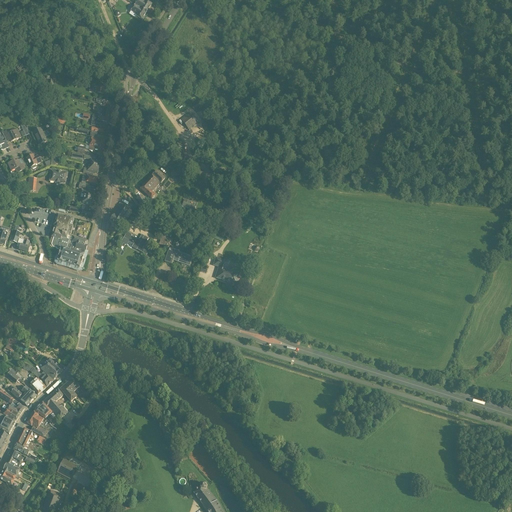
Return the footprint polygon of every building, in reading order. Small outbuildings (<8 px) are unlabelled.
[(138,0),(135,5),(146,13),(152,5),(148,2),(148,0),(138,0)] [(142,20),(146,13),(135,5),(131,11),(137,15),(136,17),(142,20)] [(104,95),(106,88),(97,86),(96,93),(104,95)] [(96,99),(96,102),(96,103),(102,107),(103,107),(113,109),(114,104),(105,102),(105,100),(96,99)] [(103,107),(101,116),(111,118),(113,109),(103,107)] [(189,130),(197,124),(189,113),(181,120),(189,130)] [(93,115),(91,126),(100,127),(101,122),(105,122),(110,123),(111,118),(101,116),(101,117),(98,116),(93,115)] [(43,132),(41,128),(33,132),(37,141),(38,140),(40,145),(47,142),(45,137),(46,137),(43,132)] [(21,137),(17,130),(8,134),(6,132),(3,133),(6,142),(10,140),(11,142),(16,140),(16,139),(21,137)] [(90,144),(106,148),(108,140),(97,138),(97,133),(91,132),(90,136),(91,137),(90,144)] [(4,143),(0,135),(0,148),(1,150),(2,150),(3,150),(9,148),(7,142),(4,143)] [(104,157),(106,148),(90,144),(89,148),(93,149),(93,153),(98,154),(98,155),(104,157)] [(34,158),(33,155),(27,158),(31,167),(32,169),(33,169),(36,168),(36,167),(36,165),(41,162),(38,156),(34,158)] [(99,167),(101,168),(102,161),(92,159),(92,157),(84,155),(84,159),(89,160),(88,165),(99,167)] [(15,162),(15,160),(8,164),(11,171),(15,169),(17,173),(26,169),(23,164),(21,165),(18,160),(15,162)] [(97,174),(99,167),(88,165),(87,169),(84,168),(83,173),(87,174),(87,171),(97,174)] [(67,178),(68,173),(50,170),(50,176),(50,182),(55,182),(56,184),(59,185),(60,183),(66,184),(66,178),(67,178)] [(152,175),(161,182),(165,178),(162,175),(157,170),(152,175)] [(160,183),(161,182),(152,175),(140,189),(150,198),(151,199),(155,195),(151,192),(160,183)] [(35,192),(36,179),(29,179),(28,191),(35,192)] [(83,198),(93,200),(94,193),(85,192),(86,186),(80,185),(79,188),(82,189),(81,193),(84,194),(83,198)] [(140,205),(146,201),(142,195),(136,199),(140,205)] [(228,223),(234,208),(232,207),(235,200),(230,198),(220,220),(228,223)] [(184,200),(182,207),(194,211),(195,209),(196,207),(195,206),(193,205),(193,206),(189,204),(188,205),(187,204),(187,203),(186,203),(187,201),(184,200)] [(169,212),(171,206),(162,203),(160,209),(169,212)] [(128,218),(132,211),(129,210),(130,209),(124,205),(116,216),(114,215),(109,221),(113,224),(112,226),(114,228),(116,226),(120,228),(124,222),(127,218),(128,218)] [(66,217),(57,214),(53,226),(54,227),(51,237),(54,238),(52,245),(53,247),(56,249),(57,250),(59,250),(62,248),(63,248),(62,249),(61,252),(59,256),(59,257),(59,258),(58,262),(80,269),(81,264),(82,264),(83,259),(84,255),(85,251),(86,251),(87,246),(88,241),(87,241),(70,236),(70,234),(71,234),(74,227),(72,226),(74,219),(66,216),(66,217)] [(20,233),(14,231),(11,241),(17,243),(20,233)] [(136,239),(131,236),(132,235),(127,232),(124,238),(126,239),(133,243),(133,244),(132,247),(136,250),(137,250),(146,255),(148,252),(142,249),(148,238),(142,234),(138,240),(137,239),(136,239)] [(28,253),(30,247),(29,247),(31,244),(29,244),(29,242),(19,239),(17,247),(20,248),(19,250),(28,253)] [(179,253),(179,252),(172,249),(172,252),(168,251),(164,262),(171,265),(173,261),(175,262),(189,266),(192,258),(179,253)] [(59,257),(59,256),(57,255),(57,257),(56,257),(55,260),(55,263),(57,265),(79,272),(83,271),(88,255),(89,252),(86,251),(85,251),(84,255),(83,259),(82,264),(81,264),(80,269),(58,262),(59,258),(59,257)] [(236,284),(240,274),(228,270),(228,269),(226,268),(228,262),(216,258),(213,265),(219,267),(215,278),(236,284)] [(31,339),(27,337),(24,343),(34,347),(37,339),(32,337),(31,339)] [(14,349),(17,341),(13,339),(8,350),(12,352),(14,349)] [(54,368),(60,374),(63,371),(49,359),(45,364),(52,370),(54,368)] [(41,375),(31,366),(25,364),(24,367),(23,369),(30,372),(40,381),(47,387),(53,381),(46,375),(43,372),(41,375)] [(53,381),(60,374),(54,368),(52,370),(45,364),(40,369),(53,381)] [(19,379),(16,377),(10,372),(6,377),(16,384),(19,379)] [(33,382),(42,391),(46,388),(37,379),(33,382)] [(75,391),(75,392),(81,399),(86,395),(84,393),(83,393),(79,388),(72,380),(68,383),(75,391)] [(38,395),(42,391),(33,382),(30,385),(30,386),(38,395)] [(73,393),(75,392),(75,391),(68,383),(64,387),(75,399),(77,397),(73,393)] [(15,401),(1,391),(2,390),(0,389),(0,386),(1,385),(0,384),(0,396),(12,405),(13,404),(17,407),(15,409),(9,406),(3,414),(16,421),(22,413),(25,409),(19,404),(15,400),(15,401)] [(27,407),(36,396),(26,387),(22,391),(25,394),(22,398),(21,397),(22,394),(15,388),(11,393),(20,400),(19,401),(27,407)] [(71,402),(75,399),(64,387),(60,390),(71,402)] [(60,408),(55,403),(63,396),(58,390),(44,402),(59,420),(68,413),(62,406),(60,408)] [(49,420),(52,417),(50,414),(52,413),(43,403),(39,407),(34,412),(39,415),(45,419),(47,418),(49,420)] [(34,412),(27,423),(34,427),(37,430),(39,427),(44,419),(38,415),(39,415),(34,412)] [(2,425),(12,430),(16,422),(6,417),(2,425)] [(2,425),(0,423),(0,426),(1,427),(0,429),(9,434),(12,430),(2,425)] [(37,430),(34,427),(32,431),(44,438),(47,431),(39,427),(37,430)] [(21,434),(30,438),(30,439),(32,440),(33,437),(31,436),(32,433),(24,429),(21,434)] [(0,438),(6,441),(9,436),(1,432),(0,433),(0,438)] [(26,445),(30,438),(21,434),(16,444),(26,449),(26,448),(28,446),(26,445)] [(43,446),(46,440),(39,437),(37,442),(43,446)] [(16,444),(14,449),(22,453),(22,454),(28,457),(30,452),(28,451),(29,450),(28,449),(26,449),(16,444)] [(20,454),(13,451),(7,464),(14,468),(18,470),(24,458),(19,456),(20,454)] [(72,478),(78,467),(68,461),(64,459),(56,473),(71,480),(72,478)] [(18,470),(14,468),(7,464),(3,471),(16,477),(19,470),(18,470)] [(0,479),(12,486),(16,477),(3,471),(0,476),(0,479)] [(76,499),(81,487),(76,485),(74,484),(69,497),(76,499)] [(222,511),(216,501),(206,489),(207,485),(200,484),(199,489),(194,493),(201,503),(207,511),(222,511)] [(56,511),(62,495),(50,490),(42,511),(41,511),(56,511)]
